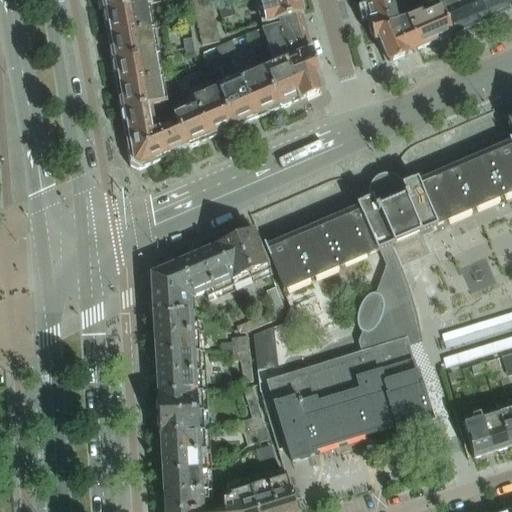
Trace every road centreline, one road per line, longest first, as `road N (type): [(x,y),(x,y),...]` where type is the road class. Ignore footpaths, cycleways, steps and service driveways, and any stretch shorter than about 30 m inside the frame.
road 1 (tertiary): [(363,136),(83,258)]
road 2 (secondary): [(2,0),(46,276)]
road 3 (secondary): [(83,258),(48,0)]
road 4 (secondary): [(98,511),(83,258)]
road 5 (secondary): [(46,276),(65,511)]
road 6 (tertiary): [(511,69),(363,136)]
road 7 (residential): [(363,136),(326,0)]
